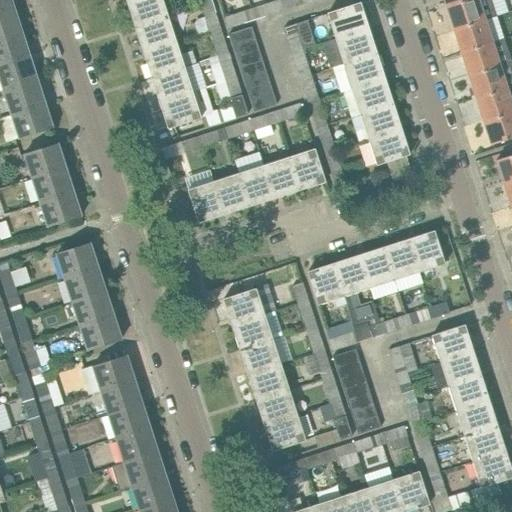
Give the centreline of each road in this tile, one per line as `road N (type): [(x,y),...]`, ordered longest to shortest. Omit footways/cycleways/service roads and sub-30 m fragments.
road 1 (unclassified): [(141,271),(289,222),(359,228),(460,195)]
road 2 (residential): [(141,271),(57,0)]
road 3 (unclassified): [(219,511),(141,271)]
road 4 (unclassified): [(460,195),(398,0)]
road 5 (unclassified): [(511,351),(460,195)]
